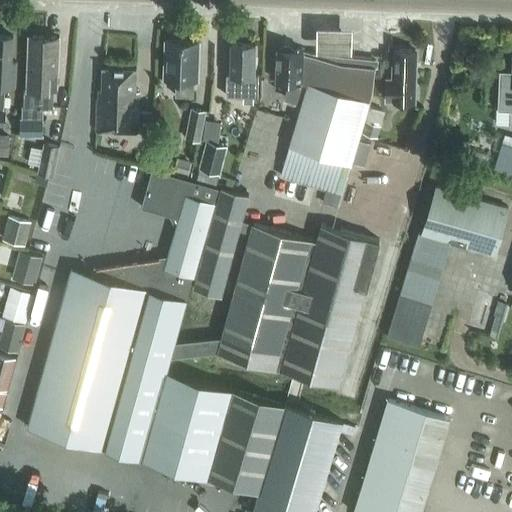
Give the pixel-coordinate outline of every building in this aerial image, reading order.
[(352,31),(318,31),(317,55),(341,62),(348,58),(352,55),(352,31)] [(12,61),(13,36),(0,34),(0,123),(5,124),(6,109),(3,109),(5,86),(15,86),(17,62),(12,61)] [(54,90),(58,90),(59,37),(29,36),(27,88),(25,88),(25,104),(23,104),(23,117),(21,117),(21,133),(43,134),(43,107),(53,107),(54,90)] [(198,78),(199,40),(166,39),(164,77),(176,77),(176,93),(193,94),(194,78),(198,78)] [(230,74),(226,73),(225,95),(257,97),(258,75),(255,75),(256,44),(232,43),(230,74)] [(278,48),(276,80),(289,81),(285,95),(297,98),(298,97),(303,99),(281,175),(327,189),(342,193),(370,101),(373,90),(376,61),(348,58),(341,62),(303,51),(304,50),(292,49),(289,46),(283,46),(280,49),(278,48)] [(415,65),(415,49),(396,49),(395,65),(393,64),(393,78),(387,78),(386,101),(416,102),(417,65),(415,65)] [(135,91),(136,68),(103,67),(102,90),(98,90),(98,100),(97,100),(96,131),(139,132),(140,91),(135,91)] [(511,110),(511,126),(511,70),(499,70),(498,109),(511,110)] [(199,140),(206,110),(191,107),(184,137),(199,140)] [(501,167),(511,170),(511,132),(510,131),(501,167)] [(0,134),(0,155),(10,156),(11,135),(0,134)] [(227,145),(206,140),(197,175),(217,180),(227,145)] [(44,141),(38,172),(54,176),(61,145),(44,141)] [(152,167),(141,206),(180,217),(166,267),(193,275),(209,221),(212,222),(215,212),(212,211),(214,202),(219,186),(152,167)] [(495,253),(509,206),(437,185),(423,231),(495,253)] [(212,222),(194,288),(221,296),(239,229),(242,220),(249,194),(222,187),(215,212),(212,222)] [(26,245),(32,221),(8,215),(2,239),(26,245)] [(223,334),(218,350),(340,383),(379,239),(321,223),(317,239),(253,222),(253,223),(242,220),(239,229),(250,232),(223,334)] [(451,241),(419,231),(387,336),(419,345),(451,241)] [(20,249),(13,277),(36,283),(43,255),(20,249)] [(73,267),(29,426),(239,485),(258,491),(252,511),(314,511),(343,419),(167,369),(170,356),(218,350),(223,334),(175,341),(186,298),(193,275),(166,267),(153,269),(140,272),(136,284),(73,267)] [(11,287),(3,315),(27,321),(34,293),(11,287)] [(0,346),(18,351),(26,324),(5,318),(0,335),(0,346)] [(0,386),(7,389),(16,357),(0,352),(0,386)] [(421,511),(452,416),(390,397),(355,511),(357,511),(421,511)] [(356,423),(344,419),(341,428),(353,432),(356,423)] [(62,511),(122,511),(128,489),(115,485),(112,493),(67,481),(59,511),(62,511)]
